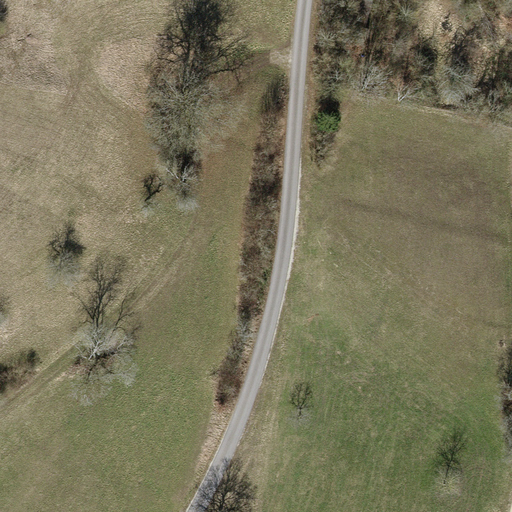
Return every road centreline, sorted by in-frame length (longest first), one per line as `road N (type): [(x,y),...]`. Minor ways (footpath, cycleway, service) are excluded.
road 1 (unclassified): [(308,0),(274,303),(232,444),(197,511)]
road 2 (track): [(0,426),(158,269),(183,231),(214,77),(265,55),(302,56)]
